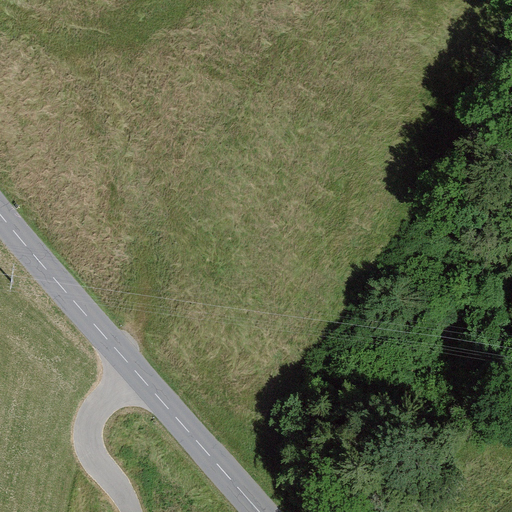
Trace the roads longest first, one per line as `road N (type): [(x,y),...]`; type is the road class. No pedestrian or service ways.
road 1 (tertiary): [(0,215),(250,511)]
road 2 (track): [(0,15),(46,36),(89,37),(168,0)]
